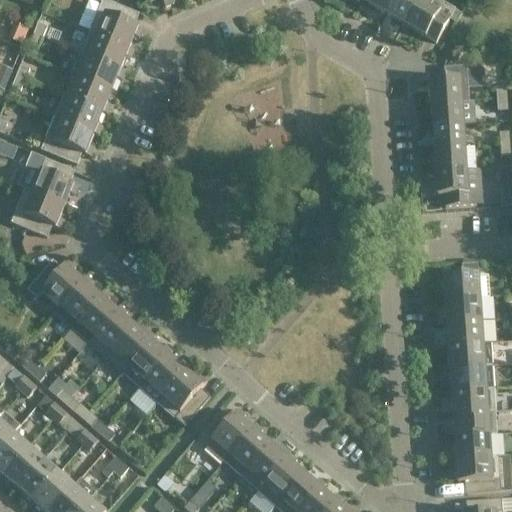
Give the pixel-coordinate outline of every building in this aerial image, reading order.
[(147,0),(150,4),(160,0),(161,0),(165,8),(174,5),(171,0),(147,0)] [(393,0),(366,0),(364,3),(385,15),(393,0)] [(419,0),(393,0),(385,15),(405,26),(419,0)] [(436,44),(455,11),(436,0),(419,0),(405,26),(436,44)] [(129,50),(134,38),(139,40),(143,31),(134,27),(138,16),(102,1),(98,13),(97,12),(89,33),(129,50)] [(47,27),(37,23),(33,34),(42,38),(47,27)] [(120,71),(125,59),(130,61),(134,52),(129,50),(89,33),(80,54),(120,71)] [(28,46),(37,49),(42,38),(33,34),(28,46)] [(111,92),(116,80),(121,82),(125,73),(120,71),(80,54),(72,75),(111,92)] [(30,70),(20,66),(16,77),(25,81),(30,70)] [(469,103),(466,67),(444,69),(444,81),(429,82),(431,106),(461,103),(461,104),(469,103)] [(102,115),(107,117),(111,108),(106,105),(111,92),(72,75),(63,97),(102,114),(102,115)] [(11,88),(20,92),(25,81),(16,77),(11,88)] [(506,89),(496,90),(497,101),(506,101),(506,89)] [(94,136),(99,138),(102,129),(97,127),(102,115),(102,114),(63,97),(54,118),(94,135),(94,136)] [(498,113),(507,113),(506,101),(497,101),(498,113)] [(463,126),(461,104),(461,103),(431,106),(433,128),(463,126)] [(54,118),(45,140),(41,152),(77,167),(81,155),(90,159),(94,150),(89,148),(94,136),(94,135),(54,118)] [(464,149),(463,126),(433,128),(434,151),(464,149)] [(509,135),(499,135),(500,147),(510,146),(509,135)] [(501,159),(510,158),(510,146),(500,147),(501,159)] [(466,172),(464,149),(434,151),(436,174),(466,172)] [(33,170),(24,191),(64,208),(69,195),(74,197),(78,188),(69,184),(74,173),(38,158),(33,170)] [(476,207),(474,171),(466,172),(436,174),(437,197),(444,197),(445,209),(476,207)] [(64,222),(59,220),(64,208),(24,191),(15,213),(16,213),(11,225),(47,239),(51,228),(60,231),(64,222)] [(42,295),(58,309),(59,309),(82,283),(81,283),(72,274),(75,270),(68,263),(62,271),(52,262),(27,292),(37,301),(42,295)] [(480,299),(477,265),(461,266),(462,278),(443,279),(445,301),(480,299)] [(92,285),(85,278),(81,283),(82,283),(59,309),(58,309),(53,315),(71,330),(99,298),(99,297),(89,289),(92,285)] [(110,300),(102,293),(99,297),(99,298),(71,330),(88,345),(116,313),(116,312),(106,304),(110,300)] [(481,323),(480,299),(445,301),(446,324),(481,323)] [(127,315),(119,308),(116,312),(116,313),(88,345),(105,360),(133,328),(123,319),(127,315)] [(483,344),(481,323),(446,324),(448,346),(483,344)] [(147,332),(144,337),(133,328),(105,360),(122,375),(150,343),(151,343),(155,339),(147,332)] [(164,347),(161,352),(151,343),(150,343),(122,375),(139,390),(168,358),(172,354),(164,347)] [(492,367),(491,344),(483,344),(448,346),(449,369),(492,367)] [(11,363),(18,356),(9,348),(3,356),(11,363)] [(182,362),(178,367),(168,358),(139,390),(157,405),(185,372),(185,373),(189,369),(182,362)] [(35,371),(27,363),(20,371),(29,378),(35,371)] [(486,391),(494,391),(492,367),(449,369),(451,392),(486,390),(486,391)] [(29,378),(37,386),(44,378),(35,371),(29,378)] [(199,377),(195,381),(185,373),(185,372),(157,405),(175,421),(184,429),(210,399),(200,391),(206,384),(199,377)] [(22,380),(14,390),(20,396),(28,386),(22,380)] [(64,408),(70,400),(63,393),(66,390),(57,383),(48,394),(64,408)] [(27,401),(35,392),(28,386),(20,396),(27,401)] [(452,415),(487,412),(488,413),(495,413),(494,391),(486,391),(486,390),(451,392),(452,415)] [(64,408),(72,415),(79,408),(70,400),(64,408)] [(143,404),(133,415),(149,428),(159,417),(143,404)] [(53,407),(45,416),(51,422),(60,412),(53,407)] [(251,430),(242,422),(245,418),(238,411),(232,418),(222,410),(197,439),(206,448),(223,462),(251,430)] [(58,428),(66,418),(60,412),(51,422),(58,428)] [(489,437),(497,436),(495,413),(488,413),(487,412),(452,415),(454,437),(489,435),(489,437)] [(0,449),(13,435),(19,428),(4,414),(0,418),(0,449)] [(105,430),(96,422),(90,430),(99,437),(105,430)] [(269,445),(259,437),(262,433),(255,426),(251,430),(223,462),(241,478),(269,445)] [(99,437),(107,445),(114,437),(105,430),(99,437)] [(91,439),(84,433),(76,443),(82,448),(91,439)] [(28,448),(13,435),(0,449),(0,474),(3,477),(28,448)] [(491,458),(489,437),(489,435),(454,437),(456,460),(491,458)] [(89,454),(97,444),(91,439),(82,448),(89,454)] [(286,461),(286,460),(276,452),(280,448),(272,441),(269,445),(241,478),(258,493),(286,461)] [(44,462),(28,448),(3,477),(19,490),(44,462)] [(143,456),(136,463),(144,470),(150,462),(143,456)] [(303,475),(293,467),(297,462),(289,456),(286,460),(286,461),(258,493),(275,508),(303,475)] [(491,458),(456,460),(457,485),(464,485),(464,497),(501,494),(500,481),(498,459),(491,459),(491,458)] [(115,459),(101,475),(107,481),(113,474),(113,475),(122,465),(115,459)] [(59,475),(44,462),(19,490),(34,504),(59,475)] [(120,480),(128,471),(122,465),(113,475),(120,480)] [(53,511),(74,488),(59,475),(34,504),(43,511),(53,511)] [(321,491),(325,487),(317,480),(314,485),(303,475),(275,508),(279,511),(301,511),(320,490),(321,491)] [(164,478),(157,487),(164,493),(165,494),(173,485),(164,478)] [(96,495),(80,481),(74,488),(53,511),(80,511),(90,502),(96,495)] [(200,490),(193,499),(199,504),(207,496),(200,490)] [(338,506),(342,502),(335,495),(331,500),(321,491),(320,490),(301,511),(331,511),(337,505),(338,506)] [(162,511),(168,505),(162,499),(154,509),(157,511),(162,511)] [(185,511),(194,511),(197,509),(189,501),(182,509),(185,511)] [(465,511),(502,511),(501,501),(465,504),(465,511)] [(80,511),(101,511),(90,502),(80,511)]
